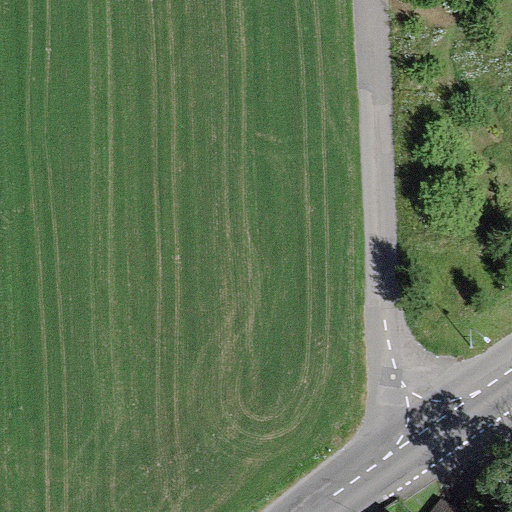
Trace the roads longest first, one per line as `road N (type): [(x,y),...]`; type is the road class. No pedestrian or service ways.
road 1 (residential): [(370,0),(387,326),(400,371),(434,424)]
road 2 (tertiary): [(434,424),(316,511)]
